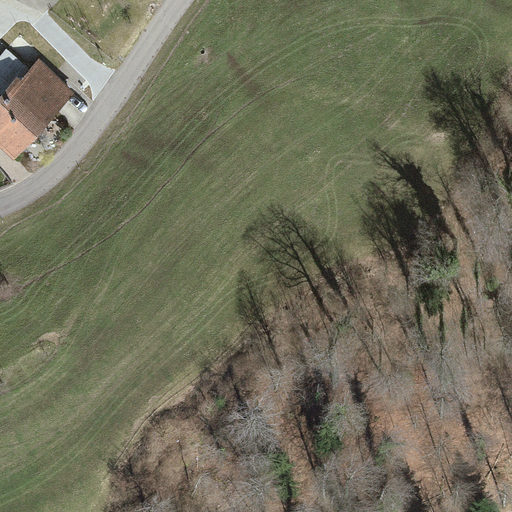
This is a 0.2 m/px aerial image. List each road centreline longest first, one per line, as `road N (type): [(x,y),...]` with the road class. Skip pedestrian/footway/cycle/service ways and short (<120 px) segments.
road 1 (unclassified): [(189,0),(69,170),(0,215)]
road 2 (track): [(126,95),(60,49),(25,0)]
